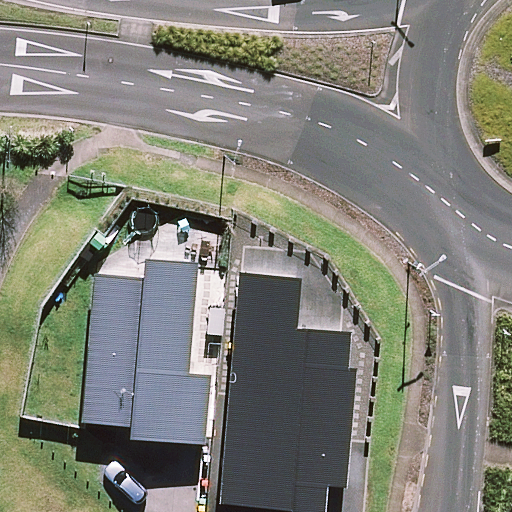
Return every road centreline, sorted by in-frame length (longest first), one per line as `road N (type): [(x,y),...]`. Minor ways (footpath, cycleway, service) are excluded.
road 1 (tertiary): [(448,188),(316,120),(0,64)]
road 2 (tertiary): [(462,511),(468,209)]
road 3 (tertiary): [(448,188),(416,113),(416,60),(439,0)]
